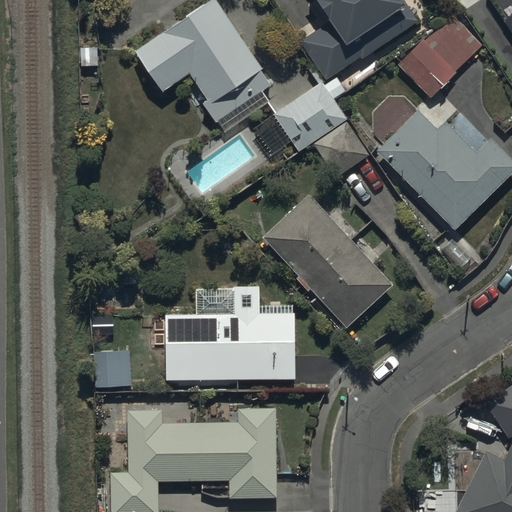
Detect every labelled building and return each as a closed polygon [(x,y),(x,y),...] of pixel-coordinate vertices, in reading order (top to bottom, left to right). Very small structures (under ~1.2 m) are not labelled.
[(217,0),(211,0),(136,49),(164,92),(181,81),(197,106),(201,104),(212,121),(218,118),(223,126),(264,100),(260,93),(272,85),(217,0)] [(419,23),(404,0),(320,0),(334,21),(302,41),(327,80),(419,23)] [(511,27),(511,8),(503,15),(511,27)] [(456,15),(399,62),(429,98),(459,73),(455,69),(482,46),(456,15)] [(325,85),(322,80),(274,113),(300,151),(348,118),(337,102),(348,95),(336,77),(325,85)] [(418,110),(378,150),(456,230),(511,176),(511,158),(491,137),(477,152),(447,121),(437,130),(418,110)] [(370,156),(349,122),(318,142),(340,176),(370,156)] [(395,285),(309,194),(263,237),(348,328),(395,285)] [(168,312),(166,379),(296,379),(296,313),(260,313),(260,287),(233,287),(233,312),(168,312)] [(132,386),(131,350),(95,351),(96,387),(132,386)] [(511,381),(483,399),(506,437),(511,433),(511,381)] [(163,410),(128,410),(128,472),(111,472),(111,511),(158,511),(158,481),(230,481),(230,498),(276,498),(276,408),(239,408),(239,423),(163,423),(163,410)] [(511,511),(511,443),(505,459),(487,450),(456,511),(511,511)]
